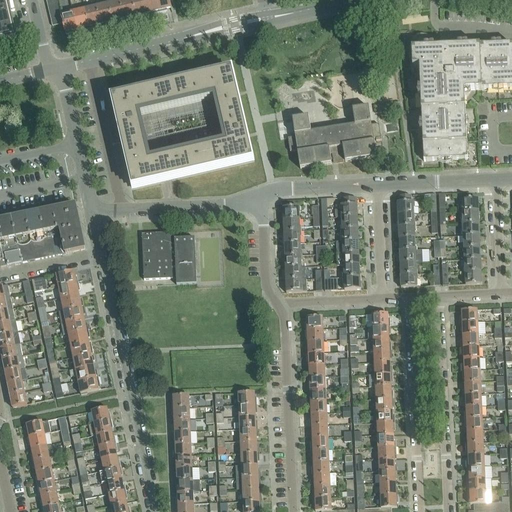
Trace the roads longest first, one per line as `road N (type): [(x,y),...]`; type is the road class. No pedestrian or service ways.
road 1 (residential): [(154,511),(100,256)]
road 2 (residential): [(452,511),(443,296)]
road 3 (residential): [(416,511),(408,297)]
road 4 (residential): [(60,67),(267,18)]
road 5 (residential): [(293,511),(284,321),(275,303)]
road 6 (residential): [(91,212),(237,204),(262,195)]
